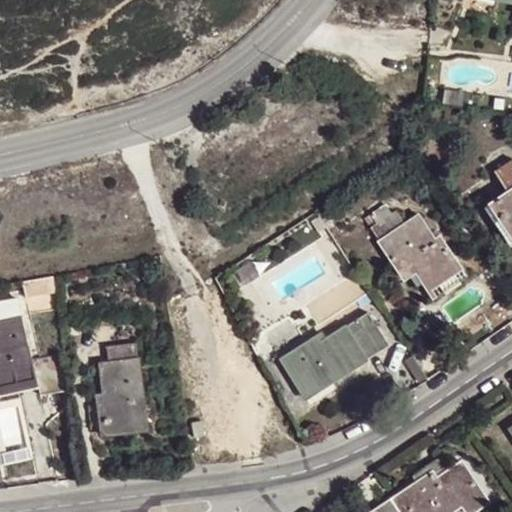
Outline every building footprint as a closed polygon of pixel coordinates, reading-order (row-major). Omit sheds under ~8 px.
[(505,192),(511,187),(511,160),(511,161),(493,174),(505,192)] [(511,187),(505,192),(487,204),(508,235),(511,232),(511,187)] [(367,228),(375,241),(401,224),(392,211),(388,213),(382,205),(368,214),(374,223),(367,228)] [(375,241),(386,258),(420,223),(415,216),(401,224),(375,241)] [(420,223),(386,258),(402,281),(414,274),(426,291),(439,282),(453,272),(448,264),(453,260),(445,247),(438,250),(420,223)] [(26,299),(55,295),(53,276),(22,282),(26,299)] [(296,349),(281,364),(300,394),(326,378),(329,383),(358,364),(386,346),(366,312),(320,342),(315,337),(296,349)] [(23,316),(0,320),(0,391),(17,388),(36,384),(23,316)] [(105,347),(107,364),(138,360),(135,343),(105,347)] [(279,361),(281,364),(296,349),(279,361)] [(138,360),(107,364),(99,364),(104,402),(96,403),(100,436),(120,433),(140,430),(137,400),(143,399),(138,360)] [(326,378),(300,394),(303,400),(329,383),(326,378)] [(137,400),(140,430),(147,430),(143,399),(137,400)] [(511,420),(502,426),(511,442),(511,420)] [(195,452),(206,440),(193,441),(195,452)] [(208,453),(206,440),(195,452),(195,454),(208,453)] [(430,474),(373,511),(453,511),(459,508),(462,511),(474,511),(485,504),(458,464),(434,480),(430,474)]
